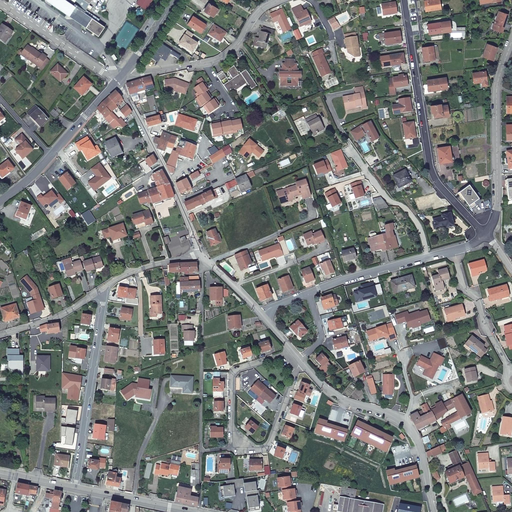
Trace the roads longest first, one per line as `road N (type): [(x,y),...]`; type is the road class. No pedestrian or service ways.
road 1 (residential): [(404,0),(430,165),(437,183),(485,232)]
road 2 (residential): [(75,488),(103,287)]
road 3 (residential): [(511,41),(496,88),(497,204),(485,232)]
road 4 (residential): [(117,81),(200,255)]
road 5 (residential): [(117,81),(216,58),(261,8),(283,0)]
road 6 (residential): [(326,100),(389,199),(408,208),(428,256)]
road 7 (residential): [(0,1),(117,81)]
road 8 (residential): [(454,250),(464,290),(477,297),(510,371)]
road 9 (residential): [(291,348),(235,369),(232,446)]
road 10 (residential): [(232,446),(268,449),(300,358)]
road 11 (residential): [(308,293),(428,256)]
road 12 (primary): [(197,511),(75,488)]
road 13 (residential): [(300,358),(338,397),(402,420)]
